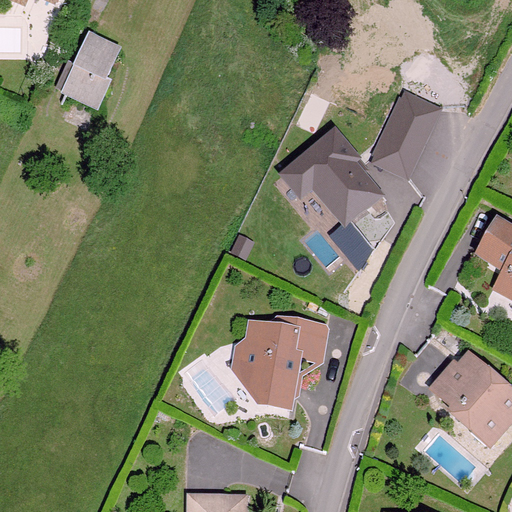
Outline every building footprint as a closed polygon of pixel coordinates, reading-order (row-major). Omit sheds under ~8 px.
[(118,54),(86,40),(74,67),(76,68),(65,94),(99,109),(110,83),(105,82),(118,54)] [(407,101),(377,164),(407,178),(437,115),(407,101)] [(337,140),(289,181),(304,199),(316,188),(348,226),(379,200),(351,167),(356,163),(337,140)] [(511,270),(511,271),(503,289),(511,293),(511,232),(501,226),(485,256),(511,270)] [(239,357),(237,372),(243,379),(247,381),(246,390),(254,400),(269,403),(269,408),(291,414),(295,396),(287,386),(298,378),(301,364),(322,368),(328,336),(281,327),(269,335),(256,332),(252,353),(246,352),(239,357)] [(459,369),(441,390),(462,409),(458,413),(478,430),(481,426),(497,440),(511,422),(511,421),(509,419),(511,414),(511,394),(474,361),(463,373),(459,369)] [(244,497),(191,497),(191,511),(244,511),(245,508),(244,497)]
